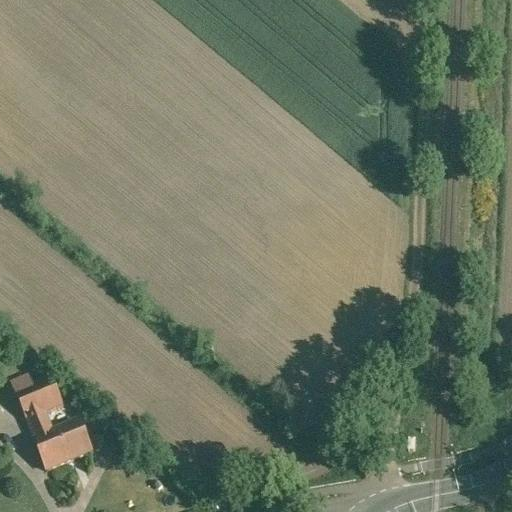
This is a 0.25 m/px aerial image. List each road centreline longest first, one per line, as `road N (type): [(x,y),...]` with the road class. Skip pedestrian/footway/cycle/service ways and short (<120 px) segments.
road 1 (track): [(395,508),(383,477),(423,0)]
road 2 (tertiary): [(511,477),(390,511)]
